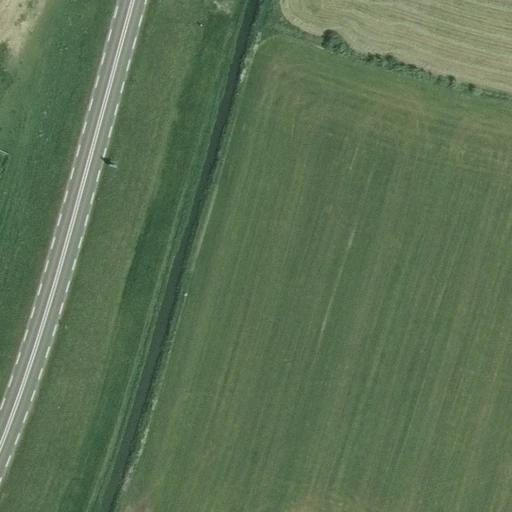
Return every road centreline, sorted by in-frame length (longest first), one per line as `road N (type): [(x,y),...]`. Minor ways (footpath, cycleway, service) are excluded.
road 1 (primary): [(0,445),(50,301),(132,0)]
road 2 (track): [(62,0),(0,235)]
